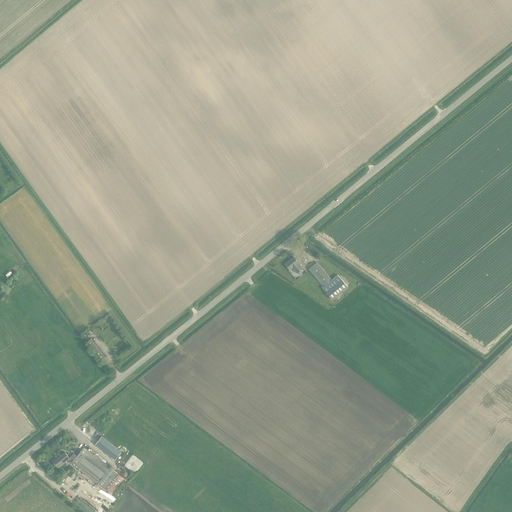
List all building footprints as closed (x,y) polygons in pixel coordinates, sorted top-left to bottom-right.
[(290,270),(292,268),(297,273),(299,271),(300,272),(301,271),(300,270),(303,268),(294,257),(285,264),(290,270)] [(322,288),(332,300),(348,287),(337,275),(332,280),(317,262),(309,269),(324,287),(322,288)] [(87,341),(101,360),(106,357),(92,338),(87,341)] [(96,444),(111,456),(115,460),(122,452),(118,448),(102,436),(96,444)] [(112,494),(125,478),(116,472),(84,447),(77,456),(74,453),(69,458),(65,452),(53,461),(54,463),(55,464),(58,467),(68,459),(70,463),(103,488),(104,488),(112,494)]
